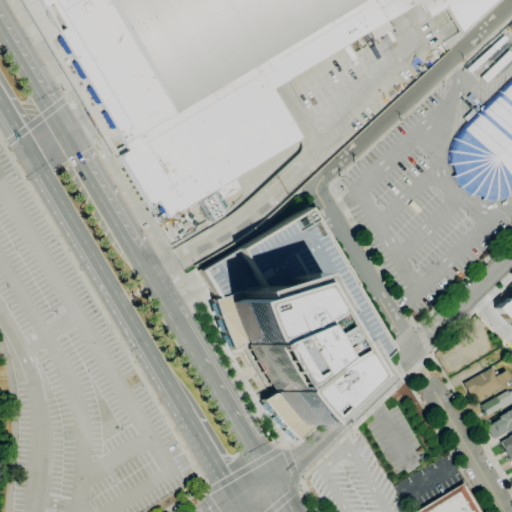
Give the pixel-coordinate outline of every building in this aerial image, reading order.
[(16,0),(82,110),(89,123),(95,132),(111,160),(116,156),(144,202),(146,206),(154,218),(156,223),(162,220),(162,219),(165,217),(214,188),(221,200),(238,189),(232,178),(298,139),(286,118),(267,86),(411,0),(416,0),(426,17),(438,10),(443,7),(458,33),(493,0),(16,0)] [(511,77),(460,128),(452,139),(448,151),(448,164),(450,164),(454,176),(451,177),(459,188),(470,196),(471,194),(483,198),(482,200),(496,200),(508,196),(511,193),(511,77)] [(216,217),(212,195),(199,198),(203,220),(216,217)] [(297,439),(296,439),(296,438),(295,438),(294,437),(293,436),(292,435),(291,435),(291,434),(290,434),(290,433),(289,432),(288,431),(287,431),(287,430),(286,430),(286,429),(285,429),(285,428),(284,428),(284,427),(283,426),(282,426),(282,425),(281,425),(281,424),(280,424),(280,423),(279,423),(279,422),(278,421),(277,420),(276,420),(276,419),(275,419),(275,418),(274,417),(273,416),(272,415),(272,414),(271,414),(271,413),(270,413),(270,412),(269,412),(269,411),(268,410),(267,409),(266,408),(266,407),(265,407),(265,406),(264,406),(264,405),(263,404),(262,403),(262,402),(261,402),(261,401),(260,401),(260,400),(259,399),(258,398),(258,397),(257,397),(257,396),(256,396),(256,395),(255,394),(255,393),(254,393),(254,392),(253,392),(253,391),(252,390),(252,389),(251,388),(250,387),(250,386),(249,386),(249,385),(248,384),(248,383),(247,383),(247,382),(246,381),(246,380),(245,380),(245,379),(244,378),(244,377),(243,377),(243,376),(243,375),(242,375),(242,374),(241,373),(241,372),(240,372),(240,371),(240,370),(239,370),(239,369),(238,368),(238,367),(237,367),(237,366),(237,365),(236,365),(236,364),(235,363),(235,362),(235,361),(234,361),(234,360),(233,359),(233,358),(232,358),(232,357),(232,356),(231,356),(231,355),(231,354),(230,353),(230,352),(229,352),(229,351),(229,350),(228,349),(228,348),(227,348),(227,347),(227,346),(226,345),(226,344),(225,343),(225,342),(224,341),(224,340),(224,339),(223,339),(223,338),(223,337),(222,336),(222,335),(221,334),(221,333),(221,332),(220,332),(220,331),(220,330),(219,329),(219,328),(219,327),(218,326),(218,325),(218,324),(217,324),(217,323),(217,322),(216,321),(216,320),(216,319),(215,318),(215,317),(215,316),(214,315),(214,314),(214,313),(213,312),(213,311),(213,310),(212,309),(212,308),(212,307),(211,306),(211,305),(211,304),(211,303),(210,302),(210,301),(215,299),(213,295),(212,296),(197,271),(232,250),(303,208),(387,350),(358,378),(313,424),(297,439)] [(511,282),(487,307),(511,333),(511,282)] [(473,401),(468,393),(467,394),(461,384),(490,367),(493,373),(495,371),(497,374),(504,370),(509,379),(500,385),(500,386),(473,401)] [(484,417),(478,406),(493,397),(494,398),(506,390),(507,391),(508,390),(509,391),(511,390),(511,402),(500,410),(499,408),(484,417)] [(511,427),(492,439),(485,428),(491,424),(490,423),(497,419),(496,417),(511,407),(511,427)] [(511,460),(509,462),(499,442),(507,437),(507,436),(511,433),(511,460)] [(413,511),(461,483),(478,511),(413,511)]
